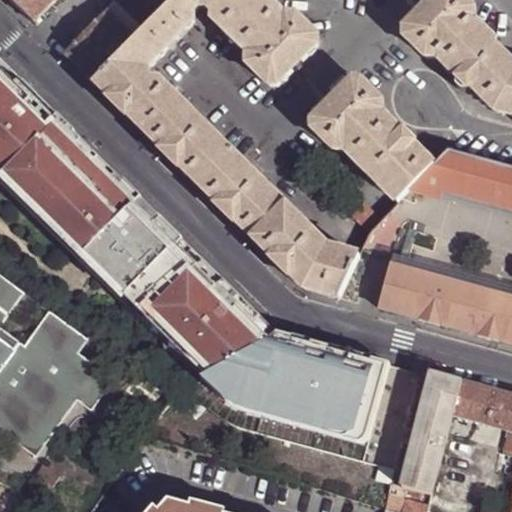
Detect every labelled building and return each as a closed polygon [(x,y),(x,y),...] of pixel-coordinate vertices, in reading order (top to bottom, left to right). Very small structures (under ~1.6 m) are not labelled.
[(8,0),(19,11),(31,22),(52,0),(8,0)] [(129,118),(166,154),(165,155),(182,172),(183,171),(203,191),(220,207),(219,208),(237,226),(238,225),(275,262),(274,263),(292,280),(293,279),(306,292),(329,298),(341,301),(360,258),(330,249),(162,84),(155,83),(150,78),(150,72),(196,25),(195,15),(201,9),(208,9),(214,15),(214,22),(249,57),(248,58),(248,66),(269,88),(279,88),(294,73),(293,70),(292,69),(299,62),(301,63),(303,64),(319,47),(318,39),(297,18),(288,18),(287,19),(267,0),(179,0),(163,17),(154,27),(137,44),(96,85),(112,100),(110,101),(128,119),(129,118)] [(126,0),(154,27),(163,17),(146,0),(126,0)] [(146,0),(163,17),(179,0),(146,0)] [(474,12),(462,0),(435,0),(430,6),(429,7),(431,9),(424,17),(422,16),(420,15),(405,30),(405,38),(426,59),(435,59),(468,91),(471,89),(494,112),(511,117),(511,63),(495,46),(497,43),(474,20),(475,19),(474,12)] [(82,73),(96,85),(137,44),(108,15),(65,57),(82,73)] [(280,333),(0,59),(0,185),(202,382),(274,342),(280,333)] [(344,150),(398,202),(417,183),(433,165),(432,163),(413,145),(413,142),(405,133),(402,134),(381,113),(383,111),(382,103),(361,82),(353,83),(338,98),(338,100),(340,102),(333,109),(331,108),(329,107),(313,123),(313,130),(335,152),(343,151),(344,150)] [(432,163),(433,165),(435,166),(449,152),(444,150),(432,163)] [(511,168),(449,152),(435,166),(433,165),(417,183),(416,187),(511,212),(511,168)] [(511,300),(394,269),(383,312),(511,346),(511,300)] [(0,433),(36,460),(77,403),(92,414),(113,382),(77,356),(88,343),(49,315),(24,349),(0,331),(0,328),(23,296),(0,278),(0,433)] [(396,364),(280,333),(274,342),(202,382),(221,401),(375,442),(396,364)] [(414,493),(415,490),(435,495),(456,417),(466,383),(450,378),(434,374),(404,487),(409,488),(408,491),(414,493)] [(456,417),(510,431),(509,437),(511,439),(508,452),(511,453),(511,464),(510,471),(511,471),(511,395),(503,393),(466,383),(456,417)] [(434,509),(406,501),(402,511),(510,511),(511,507),(511,484),(446,467),(438,495),(443,497),(436,501),(434,509)] [(406,501),(408,491),(409,488),(404,487),(395,484),(392,497),(406,501)] [(396,511),(402,511),(406,501),(392,497),(388,510),(396,511)] [(208,511),(210,509),(192,505),(191,509),(169,503),(161,511),(208,511)]
